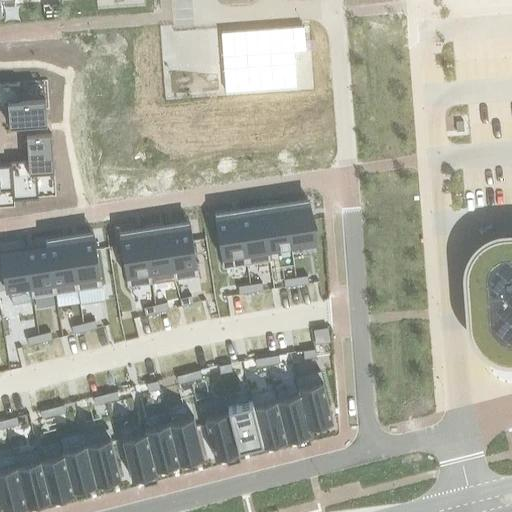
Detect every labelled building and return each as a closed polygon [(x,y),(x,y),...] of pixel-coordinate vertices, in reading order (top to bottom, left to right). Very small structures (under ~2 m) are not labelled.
[(19,82),(0,83),(0,108),(7,108),(8,126),(27,125),(46,123),(45,110),(45,109),(45,98),(20,100),(19,83),(19,82)] [(27,160),(10,161),(10,165),(12,190),(13,200),(38,198),(38,197),(36,174),(53,172),(51,134),(26,136),(27,160)] [(0,191),(12,190),(10,165),(0,165),(0,191)] [(308,204),(285,208),(291,248),(314,245),(308,204)] [(285,208),(262,211),(268,252),(291,248),(285,208)] [(262,211),(238,215),(246,265),(269,261),(268,252),(262,211)] [(238,215),(215,218),(222,268),(246,265),(238,215)] [(190,226),(166,230),(174,280),(198,276),(190,226)] [(166,230),(143,233),(151,283),(174,280),(166,230)] [(143,233),(119,237),(127,287),(145,284),(151,283),(143,233)] [(93,237),(70,241),(78,291),(101,287),(93,237)] [(70,241),(47,244),(54,294),(78,291),(70,241)] [(47,244),(23,248),(30,288),(31,298),(54,294),(47,244)] [(23,248),(0,251),(7,292),(30,288),(23,248)] [(484,277),(487,324),(488,324),(488,325),(488,326),(488,327),(488,328),(489,328),(489,329),(489,330),(490,330),(490,331),(490,332),(491,332),(491,333),(492,333),(492,334),(492,335),(493,335),(493,336),(494,336),(494,337),(495,337),(495,338),(496,338),(497,338),(497,339),(498,339),(498,340),(499,340),(500,340),(500,341),(501,341),(502,341),(503,341),(503,342),(504,342),(505,342),(506,342),(507,342),(508,342),(509,343),(511,342),(511,254),(503,255),(502,255),(501,255),(501,256),(500,256),(499,256),(498,256),(498,257),(497,257),(496,257),(496,258),(495,258),(494,258),(494,259),(493,259),(493,260),(492,260),(492,261),(491,261),(491,262),(490,262),(490,263),(489,263),(489,264),(488,264),(488,265),(487,265),(487,266),(487,267),(486,267),(486,268),(486,269),(485,269),(485,270),(485,271),(485,272),(485,273),(484,273),(485,273),(484,273),(484,274),(484,275),(484,276),(484,277)] [(295,277),(296,285),(308,283),(307,275),(295,277)] [(296,285),(295,277),(283,279),(284,286),(296,285)] [(249,284),(251,292),(262,290),(261,282),(249,284)] [(251,292),(249,284),(237,286),(239,294),(251,292)] [(190,295),(179,298),(181,306),(192,303),(190,295)] [(157,312),(168,309),(166,301),(155,304),(157,312)] [(145,315),(157,312),(155,304),(143,307),(145,315)] [(84,331),(96,328),(94,320),(82,323),(84,331)] [(73,334),(84,331),(82,323),(71,326),(73,334)] [(327,328),(313,330),(315,342),(329,340),(327,328)] [(40,342),(51,339),(50,331),(38,334),(40,342)] [(40,342),(38,334),(26,337),(28,345),(40,342)] [(303,359),(315,357),(313,349),(302,351),(303,359)] [(266,356),(267,364),(279,362),(278,354),(266,356)] [(256,366),(267,364),(266,356),(254,358),(256,366)] [(220,373),(232,371),(230,363),(218,365),(220,373)] [(190,380),(201,378),(199,370),(188,373),(190,380)] [(320,371),(294,377),(298,392),(308,427),(332,421),(320,371)] [(178,383),(190,380),(188,373),(176,376),(178,383)] [(148,391),(159,388),(157,380),(146,383),(148,391)] [(106,402),(118,399),(116,391),(104,394),(106,402)] [(298,392),(275,398),(286,439),(310,433),(308,427),(298,392)] [(95,405),(106,402),(104,394),(93,397),(95,405)] [(275,398),(252,404),(262,441),(261,442),(262,445),(286,439),(275,398)] [(251,400),(227,406),(228,410),(238,447),(261,442),(262,441),(252,404),(251,400)] [(51,408),(53,416),(65,413),(63,405),(51,408)] [(42,419),(53,416),(51,408),(40,411),(42,419)] [(228,410),(204,417),(215,457),(239,451),(238,447),(228,410)] [(168,422),(179,463),(203,457),(193,416),(168,422)] [(6,427),(18,425),(16,417),(4,420),(6,427)] [(155,469),(179,463),(168,422),(145,428),(146,432),(155,469)] [(107,427),(82,434),(95,484),(120,478),(107,427)] [(82,432),(59,437),(63,453),(73,490),(95,484),(82,434),(82,432)] [(155,469),(146,432),(121,438),(132,479),(156,473),(155,469)] [(37,449),(13,456),(26,506),(50,500),(40,459),(37,449)] [(63,453),(40,459),(50,500),(74,494),(73,490),(63,453)] [(13,454),(0,457),(0,503),(1,506),(2,511),(26,506),(13,456),(13,454)]
